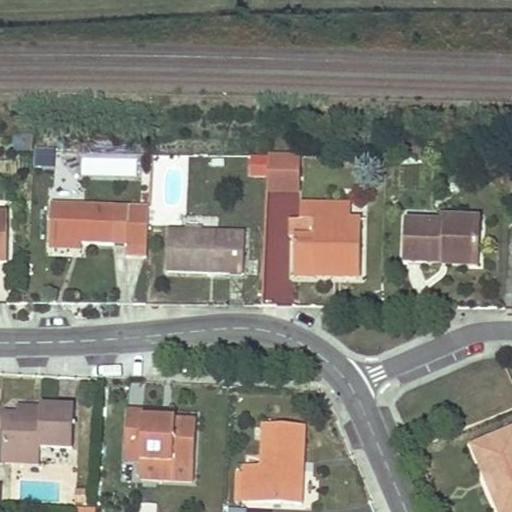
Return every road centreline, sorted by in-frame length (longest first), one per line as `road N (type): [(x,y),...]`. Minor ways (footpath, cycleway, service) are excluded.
road 1 (residential): [(0,342),(252,328),(311,348),(349,383)]
road 2 (residential): [(511,329),(466,334),(349,383)]
road 3 (residential): [(349,383),(407,511)]
